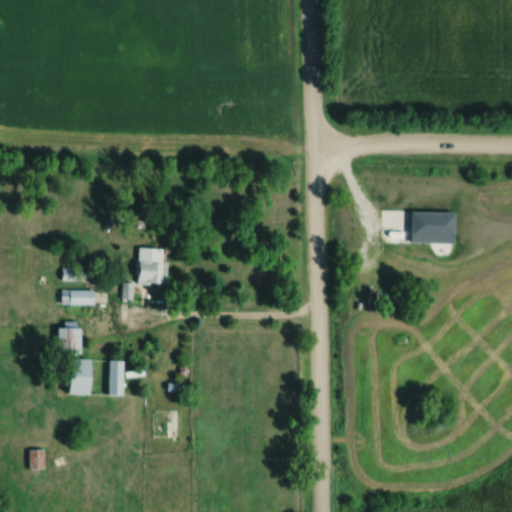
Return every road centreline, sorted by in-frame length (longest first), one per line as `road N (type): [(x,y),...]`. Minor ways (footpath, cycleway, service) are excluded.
road 1 (residential): [(322,511),(310,0)]
road 2 (residential): [(511,145),(314,142)]
